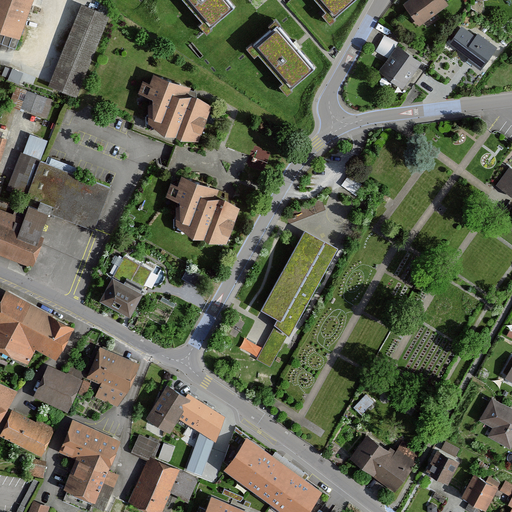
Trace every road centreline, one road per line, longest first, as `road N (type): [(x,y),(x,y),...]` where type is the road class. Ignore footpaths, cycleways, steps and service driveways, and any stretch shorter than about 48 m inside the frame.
road 1 (unclassified): [(184,363),(293,172),(339,128)]
road 2 (residential): [(381,511),(184,363)]
road 3 (residential): [(184,363),(0,271)]
road 4 (unclassified): [(339,128),(511,100)]
road 5 (unclassified): [(382,0),(330,91),(339,128)]
